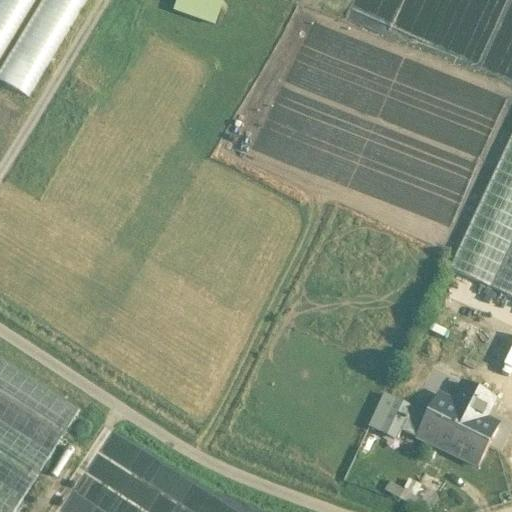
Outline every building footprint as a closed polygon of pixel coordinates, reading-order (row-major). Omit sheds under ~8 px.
[(0,83),(33,101),(85,0),(41,0),(0,79),(0,83)] [(0,0),(0,70),(37,0),(0,0)] [(227,8),(206,0),(183,0),(178,17),(218,32),(227,8)] [(511,135),(448,271),(511,300),(511,135)] [(511,333),(498,365),(511,370),(511,367),(511,333)] [(0,511),(14,511),(79,412),(0,361),(0,511)] [(469,414),(438,398),(428,418),(457,433),(459,434),(469,414)] [(427,419),(412,411),(404,427),(419,434),(427,419)] [(485,422),(469,414),(459,434),(488,449),(502,424),(487,417),(485,422)] [(457,433),(428,418),(419,434),(416,440),(446,455),(457,433)] [(459,434),(457,433),(446,455),(477,471),(488,449),(459,434)] [(383,491),(430,511),(438,495),(406,481),(402,490),(387,483),(383,491)]
